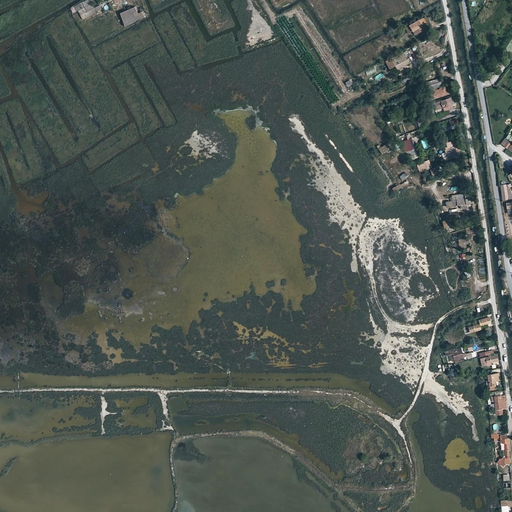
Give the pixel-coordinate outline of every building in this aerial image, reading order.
[(84,0),(69,8),(72,15),(78,12),(81,18),(100,9),(98,4),(92,7),(88,0),(84,0)] [(118,14),(124,25),(143,16),(140,11),(138,13),(133,5),(118,14)] [(404,28),(407,34),(412,31),(426,24),(423,18),(404,28)] [(426,24),(412,31),(414,35),(428,28),(426,24)] [(385,61),(389,68),(394,66),(406,60),(403,52),(385,61)] [(429,90),(443,85),(441,78),(427,82),(429,90)] [(429,92),(431,99),(447,94),(444,86),(438,88),(439,89),(429,92)] [(433,103),(434,108),(440,106),(441,108),(442,108),(452,104),(450,98),(433,103)] [(418,118),(420,126),(427,124),(425,117),(418,118)] [(398,122),(402,133),(407,131),(403,121),(398,122)] [(457,154),(442,159),(443,161),(460,155),(454,137),(441,142),(442,145),(452,141),(457,154)] [(399,142),(401,146),(407,144),(411,156),(417,154),(411,138),(399,142)] [(442,145),(445,152),(441,154),(442,159),(457,154),(452,141),(442,145)] [(376,147),(382,154),(390,148),(386,143),(380,148),(378,145),(376,147)] [(416,164),(419,171),(431,168),(428,160),(416,164)] [(400,176),(402,180),(409,176),(406,172),(400,176)] [(500,184),(502,199),(511,197),(511,194),(510,189),(509,187),(510,185),(509,183),(507,184),(505,183),(500,184)] [(450,196),(452,206),(472,203),(470,189),(463,190),(463,194),(450,196)] [(441,222),(443,228),(445,228),(446,232),(452,231),(451,226),(447,227),(445,221),(441,222)] [(459,239),(459,248),(467,247),(466,238),(459,239)] [(481,330),(480,326),(491,323),(490,321),(489,318),(478,321),(479,324),(468,328),(470,333),(481,330)] [(462,355),(460,349),(451,352),(454,361),(463,359),(462,355)] [(479,353),(480,358),(495,355),(494,350),(479,353)] [(495,355),(480,358),(482,366),(487,365),(487,364),(498,361),(498,358),(497,355),(495,355)] [(448,369),(450,376),(456,375),(454,368),(448,369)] [(487,375),(489,390),(495,389),(494,381),(498,380),(498,378),(497,373),(487,375)] [(494,396),(495,414),(501,414),(501,409),(503,409),(505,409),(504,395),(494,396)] [(508,445),(507,435),(507,434),(499,434),(500,443),(502,443),(502,444),(501,444),(501,449),(504,448),(504,453),(504,456),(503,457),(502,457),(509,457),(509,453),(508,445)] [(509,457),(502,457),(499,463),(503,466),(504,463),(507,463),(509,463),(509,457)] [(503,482),(504,492),(511,492),(511,489),(511,487),(507,487),(506,482),(503,482)] [(508,511),(508,508),(508,506),(511,505),(511,499),(501,501),(502,511),(508,511)]
